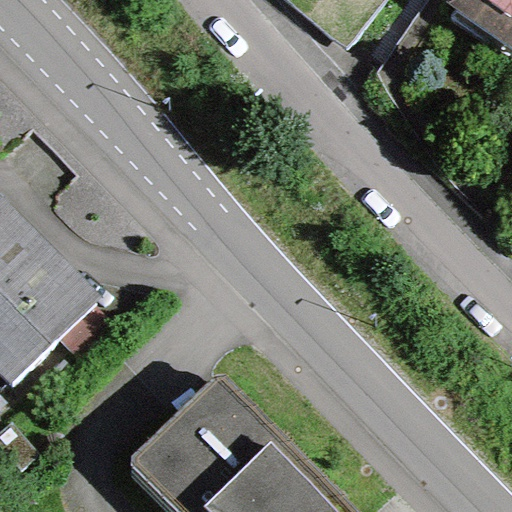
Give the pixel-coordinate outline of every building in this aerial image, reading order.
[(353,45),(297,0),(281,0),(347,53),(353,45)] [(297,0),(353,45),(388,0),(297,0)] [(511,0),(467,0),(453,20),(511,61),(511,0)] [(0,211),(0,375),(14,389),(60,345),(45,329),(81,294),(0,211)] [(135,471),(135,480),(166,511),(353,511),(227,385),(217,385),(135,471)] [(14,425),(0,437),(0,449),(21,473),(41,456),(14,425)]
